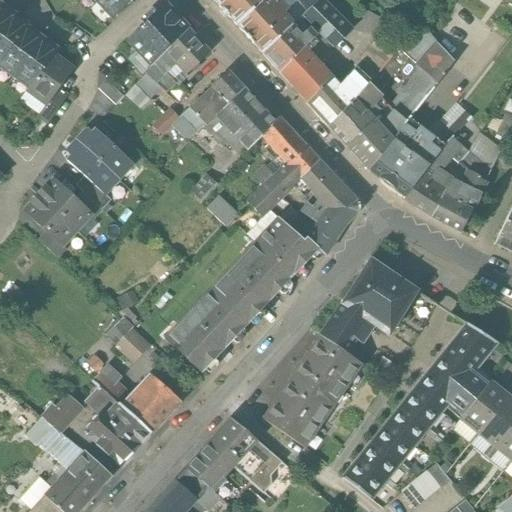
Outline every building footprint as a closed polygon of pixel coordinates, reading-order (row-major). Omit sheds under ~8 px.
[(93,0),(111,19),(131,0),(132,1),(133,0),(93,0)] [(285,0),(213,0),(212,1),(261,55),(292,28),(286,21),(290,17),(287,13),(293,8),(285,0)] [(297,0),(294,3),(305,16),(320,3),(324,0),(297,0)] [(352,33),(320,3),(305,16),(301,20),(319,36),(333,49),(352,33)] [(21,22),(0,5),(0,68),(28,89),(52,57),(56,51),(20,24),(21,22)] [(164,6),(126,41),(150,67),(154,64),(187,30),(164,6)] [(292,28),(261,55),(278,73),(301,49),(304,52),(319,36),(301,20),(292,28)] [(187,30),(154,64),(165,76),(176,65),(187,76),(209,55),(187,30)] [(375,42),(354,66),(357,69),(357,70),(370,83),(380,71),(391,58),(392,56),(375,42)] [(304,52),(301,49),(278,73),(306,104),(330,79),(304,52)] [(392,56),(391,58),(396,63),(403,57),(397,50),(392,56)] [(28,89),(26,92),(45,106),(56,91),(72,71),(52,57),(28,89)] [(391,58),(380,71),(389,78),(399,66),(396,63),(391,58)] [(356,71),(355,69),(348,77),(362,92),(368,85),(370,83),(357,70),(356,71)] [(421,70),(392,104),(393,112),(404,121),(430,87),(431,88),(436,83),(421,70)] [(227,73),(211,88),(211,89),(226,106),(227,106),(243,91),(227,73)] [(161,90),(145,75),(133,91),(150,104),(161,90)] [(338,87),(330,79),(306,104),(328,128),(346,111),(360,95),(346,79),(338,87)] [(123,98),(105,81),(97,90),(115,107),(123,98)] [(360,95),(346,111),(328,128),(345,147),(373,122),(365,114),(379,97),(368,85),(362,92),(360,95)] [(211,89),(179,117),(194,134),(216,114),(226,106),(211,89)] [(276,120),(245,89),(243,91),(227,106),(226,106),(216,114),(248,148),(260,136),(276,120)] [(66,98),(56,91),(45,106),(40,114),(49,121),(66,98)] [(374,175),(403,199),(417,179),(403,167),(446,116),(432,104),(374,175)] [(171,110),(149,129),(157,138),(177,119),(171,110)] [(393,112),(379,129),(390,140),(404,121),(393,112)] [(318,162),(277,119),(276,120),(260,136),(300,179),(318,162)] [(373,122),(345,147),(367,171),(390,140),(379,129),(373,122)] [(111,146),(95,131),(91,136),(86,132),(76,142),(117,180),(131,165),(111,146)] [(145,162),(119,137),(111,146),(131,165),(137,171),(145,162)] [(117,180),(76,142),(66,153),(71,157),(66,162),(83,178),(103,196),(103,195),(117,180)] [(489,173),(469,156),(460,165),(469,173),(483,186),(483,185),(489,173)] [(321,202),(306,218),(302,215),(288,230),(303,244),(306,240),(318,251),(318,252),(324,257),(343,227),(345,225),(360,208),(341,186),(340,187),(318,162),(300,179),(321,202)] [(469,173),(452,203),(442,196),(434,218),(459,233),(483,186),(469,173)] [(247,204),(217,175),(213,180),(217,183),(198,203),(225,227),(247,204)] [(103,196),(83,178),(75,187),(82,193),(101,211),(110,202),(103,195),(103,196)] [(426,187),(417,179),(403,199),(413,205),(434,218),(442,196),(426,187)] [(74,202),(52,182),(46,189),(43,187),(36,195),(75,231),(89,217),(89,216),(74,202)] [(101,211),(82,193),(74,202),(89,216),(89,217),(93,220),(101,211)] [(75,231),(36,195),(28,204),(31,206),(24,213),(46,233),(61,247),(75,231)] [(247,204),(225,227),(232,234),(241,225),(245,229),(258,216),(247,204)] [(511,206),(494,245),(511,253),(511,206)] [(288,230),(278,222),(255,246),(291,279),(318,252),(318,251),(306,240),(303,244),(288,230)] [(61,247),(46,233),(38,242),(57,259),(65,251),(61,247)] [(291,279),(255,246),(232,270),(268,303),(291,279)] [(415,290),(368,260),(356,279),(342,305),(341,304),(319,337),(320,337),(346,355),(357,341),(362,345),(375,327),(389,337),(415,290)] [(268,303),(232,270),(210,293),(244,326),(246,327),(268,303)] [(244,326),(210,293),(188,316),(223,349),(244,326)] [(82,310),(106,332),(116,322),(92,299),(82,310)] [(223,349),(188,316),(166,339),(200,372),(223,349)] [(123,320),(106,337),(115,346),(131,329),(123,320)] [(468,324),(343,478),(369,499),(447,403),(470,375),(496,343),(468,324)] [(131,331),(116,349),(133,364),(148,347),(131,331)] [(320,337),(291,379),(327,404),(356,362),(346,355),(320,337)] [(486,388),(470,375),(447,403),(463,415),(486,388)] [(185,408),(152,377),(131,397),(115,383),(104,394),(122,413),(150,437),(156,442),(185,408)] [(291,379),(262,421),(298,446),(327,404),(291,379)] [(507,397),(489,383),(486,388),(463,415),(459,420),(477,435),(507,397)] [(511,401),(507,397),(477,435),(494,448),(511,426),(511,401)] [(139,449),(150,437),(122,413),(91,448),(118,472),(125,464),(129,467),(143,452),(139,449)] [(41,421),(25,438),(36,449),(39,447),(53,432),(41,421)] [(281,464),(231,421),(186,470),(208,489),(212,493),(221,483),(219,480),(231,467),(263,495),(271,485),(270,477),(281,464)] [(511,426),(494,448),(511,462),(511,460),(511,426)] [(53,477),(45,486),(39,480),(19,502),(29,511),(79,511),(110,479),(84,454),(83,455),(53,432),(39,447),(62,468),(54,477),(53,477)] [(436,465),(400,493),(414,510),(449,482),(436,465)] [(185,511),(208,489),(186,470),(146,511),(185,511)] [(473,511),(465,501),(450,511),(473,511)]
